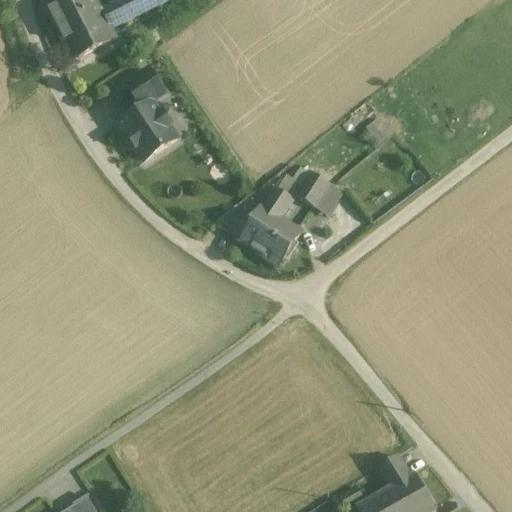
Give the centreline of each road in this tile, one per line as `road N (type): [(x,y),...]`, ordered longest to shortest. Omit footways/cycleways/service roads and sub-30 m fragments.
road 1 (residential): [(302,295),(180,231),(124,181),(55,75),(26,0)]
road 2 (residential): [(488,511),(302,295)]
road 3 (residential): [(302,295),(511,133)]
